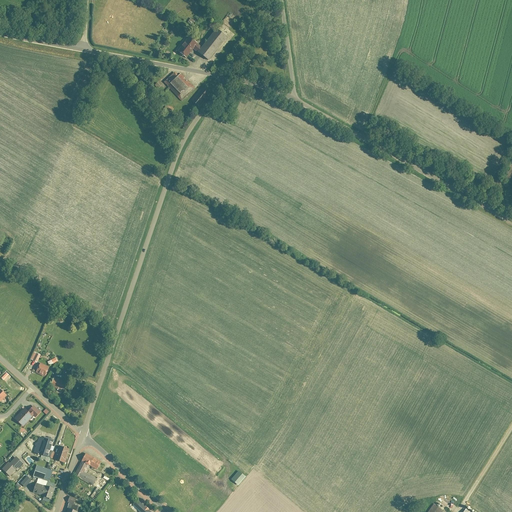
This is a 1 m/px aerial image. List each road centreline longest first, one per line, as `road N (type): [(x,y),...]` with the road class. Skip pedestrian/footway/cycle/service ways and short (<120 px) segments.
road 1 (residential): [(229,78),(183,142),(83,435)]
road 2 (residential): [(295,99),(511,223)]
road 3 (residential): [(84,50),(229,78)]
